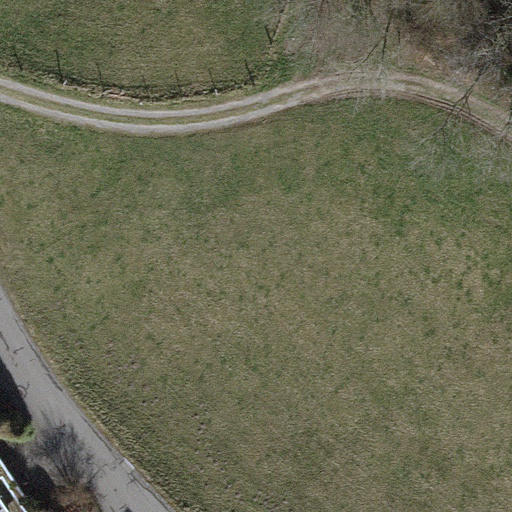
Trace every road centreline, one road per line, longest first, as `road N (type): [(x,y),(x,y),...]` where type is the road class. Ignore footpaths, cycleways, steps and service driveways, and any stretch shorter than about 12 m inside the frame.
road 1 (track): [(511,131),(411,73),(293,91),(212,118),(111,119),(0,92)]
road 2 (residential): [(0,333),(16,368),(134,511)]
